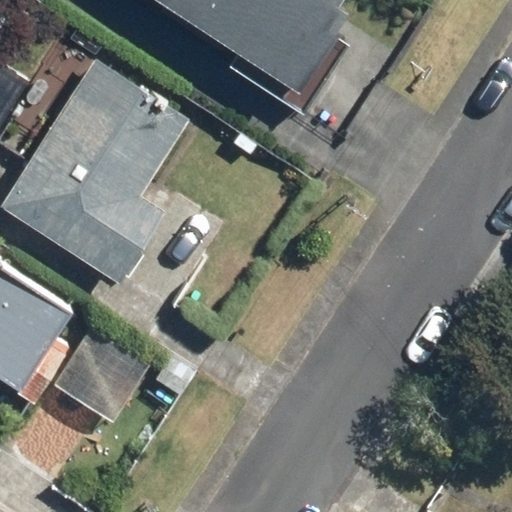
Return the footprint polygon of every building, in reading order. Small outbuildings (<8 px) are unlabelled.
[(345,0),(170,0),(304,84),(354,6),(345,0)] [(168,203),(144,187),(194,112),(97,48),(0,194),(0,197),(67,241),(120,276),(168,203)] [(0,118),(35,69),(7,49),(0,58),(0,118)] [(0,366),(20,380),(72,297),(0,252),(0,366)] [(153,354),(88,321),(58,380),(123,414),(153,354)]
